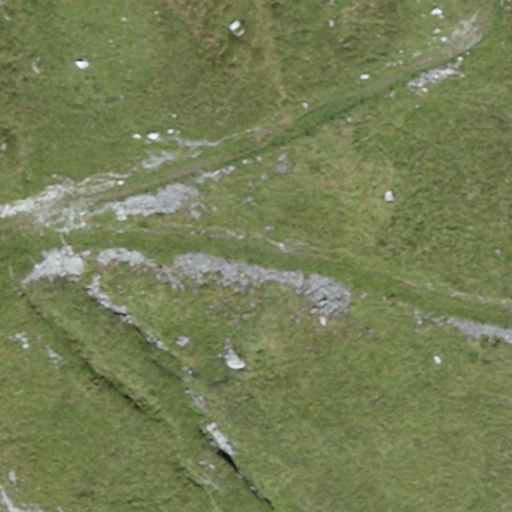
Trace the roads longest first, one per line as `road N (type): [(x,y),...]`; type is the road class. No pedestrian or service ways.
road 1 (track): [(40,238),(92,204),(470,63),(504,0)]
road 2 (track): [(0,240),(316,255),(511,314)]
